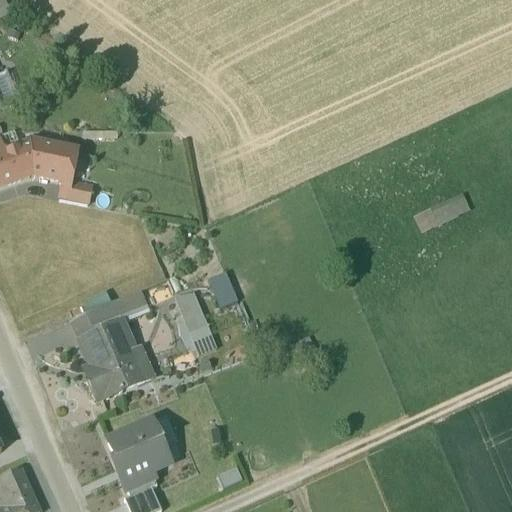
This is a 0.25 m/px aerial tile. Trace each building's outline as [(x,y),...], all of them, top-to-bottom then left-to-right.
[(76,157),(36,149),(20,154),(30,180),(32,180),(62,186),(70,187),(70,186),(76,157)] [(0,154),(0,190),(30,180),(20,154),(4,160),(2,154),(0,154)] [(70,187),(62,186),(59,204),(87,209),(91,190),(70,186),(70,187)] [(464,199),(431,211),(436,226),(470,215),(464,199)] [(207,285),(219,313),(237,306),(224,277),(207,285)] [(141,295),(84,320),(90,335),(148,310),(141,295)] [(193,299),(177,306),(199,359),(216,352),(193,299)] [(116,330),(79,346),(94,381),(88,384),(97,405),(120,395),(121,396),(137,389),(126,363),(130,361),(116,330)] [(108,447),(130,502),(150,494),(158,491),(152,478),(169,471),(153,429),(108,447)] [(35,511),(19,474),(0,482),(0,511),(35,511)] [(157,511),(150,494),(130,502),(125,504),(128,511),(157,511)]
